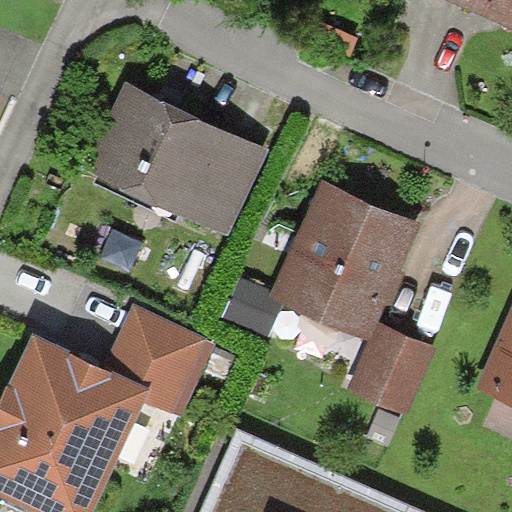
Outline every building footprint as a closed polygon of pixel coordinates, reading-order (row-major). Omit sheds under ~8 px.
[(511,0),(457,0),(511,22),(511,0)] [(278,152),(143,89),(98,185),(234,248),(278,152)] [(435,228),(327,181),(275,299),(372,342),(351,391),(413,419),(443,352),(390,329),(435,228)] [(205,338),(126,304),(96,373),(175,407),(205,338)] [(511,338),(486,391),(511,403),(511,338)] [(96,373),(26,341),(0,395),(0,496),(33,511),(93,511),(147,397),(96,373)] [(426,511),(246,432),(210,511),(426,511)]
